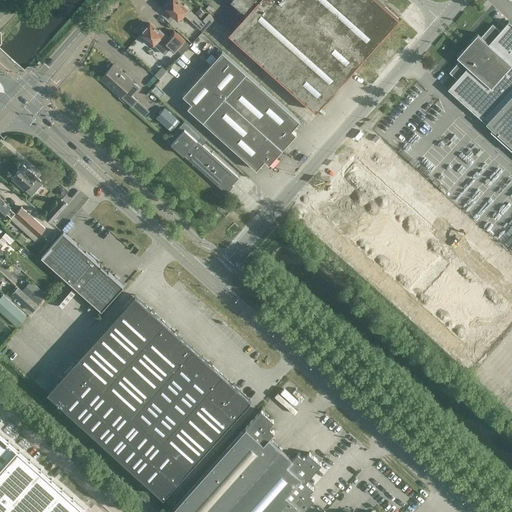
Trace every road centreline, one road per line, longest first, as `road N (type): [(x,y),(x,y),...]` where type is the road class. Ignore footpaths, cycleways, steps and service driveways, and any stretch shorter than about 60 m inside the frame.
road 1 (unclassified): [(209,281),(443,17)]
road 2 (tertiary): [(467,511),(209,281)]
road 3 (tertiary): [(16,103),(109,0)]
road 4 (tertiary): [(113,192),(37,110),(16,103)]
road 5 (tertiary): [(16,103),(26,121),(113,192)]
road 6 (tertiary): [(209,281),(113,192)]
